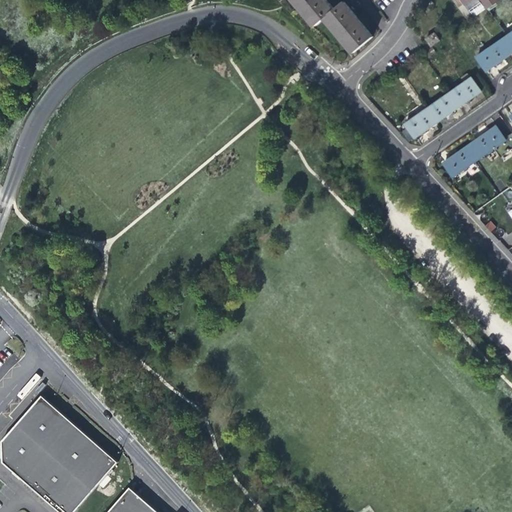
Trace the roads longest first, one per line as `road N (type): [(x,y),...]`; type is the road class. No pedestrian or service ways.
road 1 (unclassified): [(192,511),(45,350)]
road 2 (residential): [(408,164),(511,276)]
road 3 (residential): [(408,164),(511,88)]
